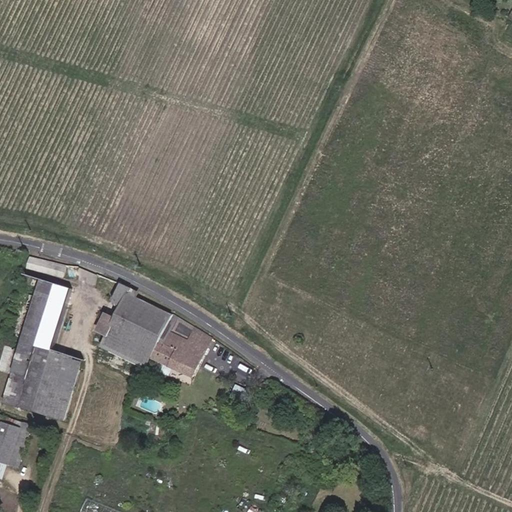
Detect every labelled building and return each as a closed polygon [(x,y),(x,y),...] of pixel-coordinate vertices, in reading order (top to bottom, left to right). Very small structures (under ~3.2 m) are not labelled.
[(60,276),(63,266),(29,256),(26,267),(60,276)] [(37,295),(69,303),(72,288),(41,279),(37,295)] [(121,307),(129,290),(130,288),(121,284),(113,303),(121,307)] [(156,358),(177,317),(129,290),(121,307),(116,318),(120,321),(112,339),(103,359),(121,370),(125,361),(147,372),(156,358)] [(56,399),(69,355),(56,351),(69,303),(37,295),(28,292),(25,303),(32,306),(21,348),(13,346),(20,318),(13,317),(0,365),(0,371),(12,375),(5,405),(56,417),(61,400),(56,399)] [(120,321),(116,318),(106,314),(99,332),(108,336),(112,339),(120,321)] [(212,337),(177,317),(156,358),(193,376),(212,337)] [(103,359),(112,339),(108,336),(99,357),(103,359)] [(83,359),(69,355),(56,399),(61,400),(56,417),(65,419),(83,359)] [(83,359),(65,419),(70,421),(71,417),(87,361),(83,359)] [(125,361),(121,370),(142,381),(147,372),(125,361)] [(231,388),(227,396),(239,402),(243,394),(231,388)] [(35,435),(0,422),(0,460),(22,469),(29,451),(34,439),(35,435)] [(34,439),(29,451),(45,456),(49,444),(34,439)] [(416,465),(428,469),(434,449),(421,445),(415,465),(416,465)] [(125,511),(89,498),(83,511),(125,511)]
